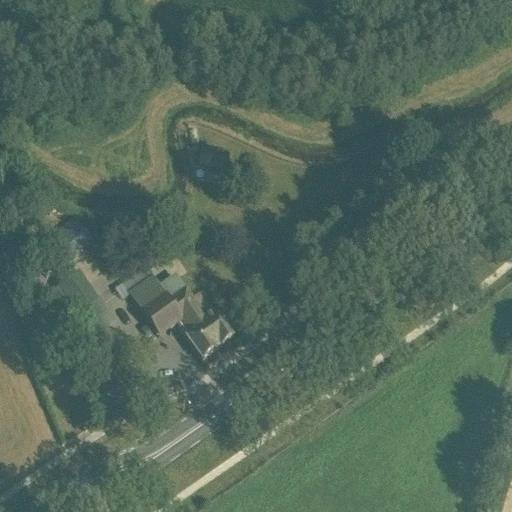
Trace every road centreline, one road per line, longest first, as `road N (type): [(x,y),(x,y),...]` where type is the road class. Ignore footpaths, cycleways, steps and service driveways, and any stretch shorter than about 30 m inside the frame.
road 1 (primary): [(159,451),(511,210)]
road 2 (track): [(511,392),(476,511)]
road 3 (primary): [(159,451),(86,479),(58,511)]
